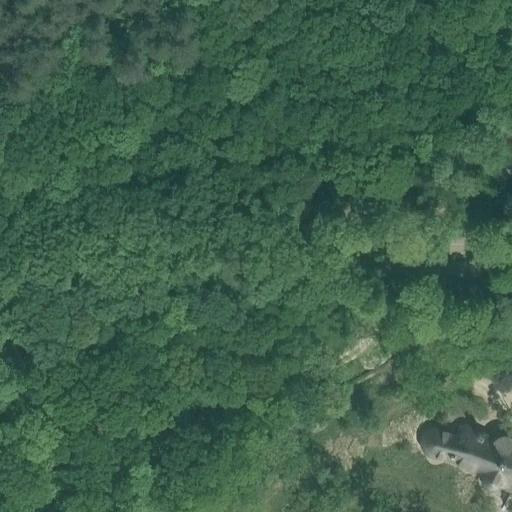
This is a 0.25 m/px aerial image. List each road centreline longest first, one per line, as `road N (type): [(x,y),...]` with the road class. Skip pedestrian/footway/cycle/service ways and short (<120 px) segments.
road 1 (track): [(470,389),(445,342),(389,313),(340,360),(264,366),(135,438),(96,443),(76,457),(54,497),(31,511)]
road 2 (secondary): [(0,306),(80,265),(151,241),(511,245)]
